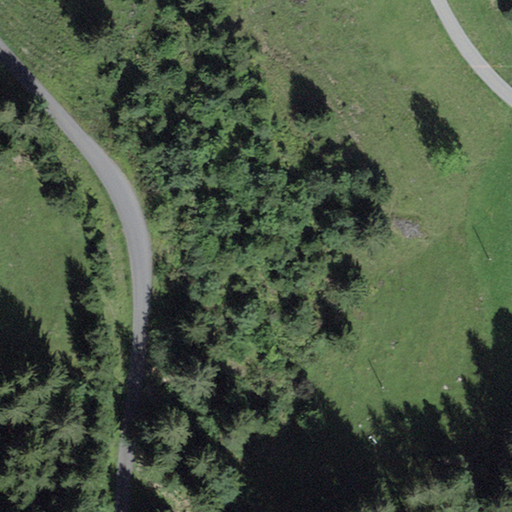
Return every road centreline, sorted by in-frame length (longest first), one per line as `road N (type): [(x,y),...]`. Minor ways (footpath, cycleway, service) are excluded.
road 1 (unclassified): [(127,511),(141,240),(108,169),(0,45)]
road 2 (unclassified): [(434,0),(483,76),(511,102)]
